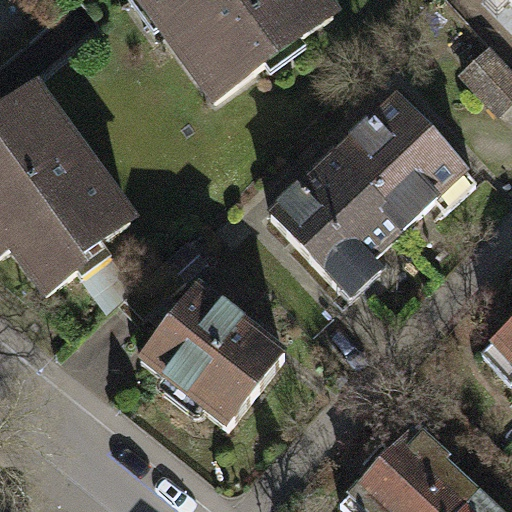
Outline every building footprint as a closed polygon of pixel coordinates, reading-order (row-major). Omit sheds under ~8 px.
[(123,0),(214,122),(340,30),(317,0),(123,0)] [(511,8),(480,37),(491,49),(511,71),(511,8)] [(511,108),(511,71),(491,49),(460,78),(499,120),(511,108)] [(38,100),(0,127),(0,273),(8,268),(48,322),(92,289),(86,281),(142,240),(38,100)] [(394,101),(332,164),(404,236),(433,207),(442,215),(475,181),(394,101)] [(332,164),(272,224),(349,304),(376,277),(369,262),(404,236),(332,164)] [(169,262),(121,310),(139,328),(187,281),(169,262)] [(284,362),(196,291),(139,364),(228,432),(284,362)] [(511,330),(483,359),(509,388),(511,385),(511,330)] [(457,511),(476,493),(410,431),(339,508),(344,511),(457,511)] [(497,511),(476,493),(457,511),(497,511)]
